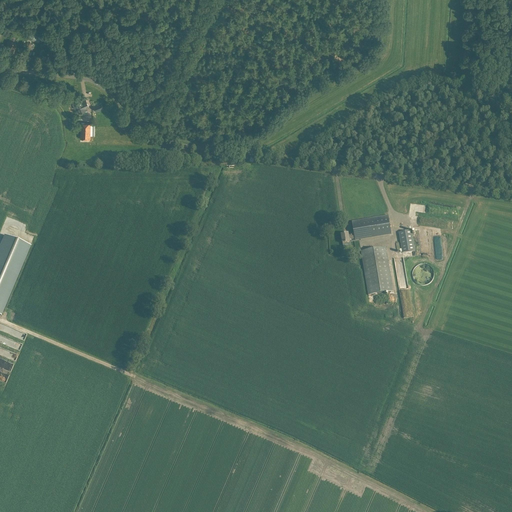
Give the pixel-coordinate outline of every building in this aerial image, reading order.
[(27,39),(39,43),(41,36),(30,32),(27,39)] [(9,41),(7,46),(5,50),(13,54),(17,44),(9,41)] [(22,53),(26,55),(29,56),(33,45),(31,44),(27,42),(22,53)] [(76,108),(78,113),(87,109),(86,108),(89,107),(85,99),(83,100),(82,99),(73,104),(75,109),(76,108)] [(80,123),(80,138),(90,139),(90,135),(90,124),(90,123),(80,123)] [(341,234),(342,239),(343,243),(350,242),(349,240),(351,239),(355,239),(355,240),(391,234),(389,221),(388,216),(358,221),(352,222),(353,225),(354,234),(348,235),(348,233),(341,234)] [(399,232),(402,253),(415,250),(411,230),(399,232)] [(5,235),(0,248),(0,315),(1,316),(3,311),(30,246),(5,235)] [(362,254),(363,262),(368,295),(393,291),(386,247),(361,251),(359,252),(360,255),(362,254)] [(412,274),(412,275),(412,276),(413,277),(413,278),(413,279),(413,280),(414,281),(415,282),(416,283),(417,284),(418,285),(419,285),(420,286),(421,286),(422,286),(423,286),(424,286),(425,286),(426,286),(427,285),(428,285),(429,285),(429,284),(430,283),(431,283),(431,282),(432,281),(433,281),(433,280),(433,279),(434,278),(434,277),(434,276),(434,275),(434,274),(434,273),(434,272),(433,271),(433,270),(432,269),(431,268),(430,267),(429,266),(428,265),(427,265),(426,265),(425,265),(424,264),(423,264),(422,264),(421,265),(420,265),(419,265),(418,266),(417,266),(416,267),(416,268),(415,268),(414,269),(414,270),(413,271),(413,272),(412,273),(412,274)]
